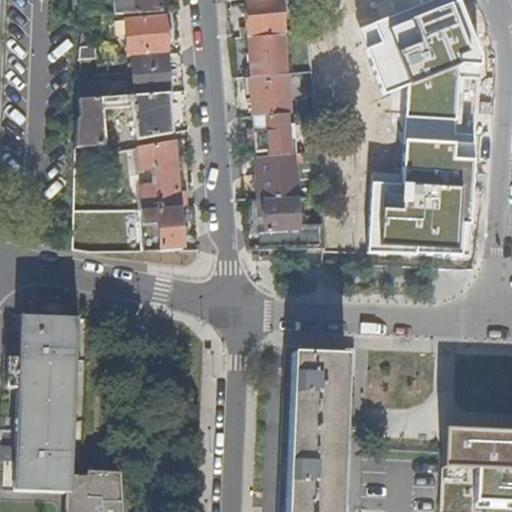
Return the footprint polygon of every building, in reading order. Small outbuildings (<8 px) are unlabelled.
[(120,14),(162,11),(161,0),(133,0),(134,4),(120,6),(120,14)] [(247,37),(283,35),(280,0),(244,0),(247,28),(240,29),(241,38),(247,37)] [(457,0),(435,0),(356,29),(380,96),(407,86),(400,189),(373,187),(369,249),(466,255),(479,57),(457,0)] [(165,53),(166,53),(163,16),(124,19),(126,56),(129,56),(165,53)] [(249,77),(286,74),(283,35),(247,37),(249,77)] [(78,60),(95,59),(95,47),(79,48),(78,60)] [(169,93),(165,53),(129,56),(133,96),(169,93)] [(285,115),(288,114),(286,74),(249,77),(244,77),(245,99),(251,99),(251,117),(285,115)] [(172,133),(169,93),(133,96),(131,96),(132,107),(135,140),(172,133)] [(103,109),(132,107),(131,96),(98,99),(103,146),(106,146),(103,109)] [(103,155),(103,146),(98,99),(77,101),(79,118),(75,119),(73,149),(85,149),(88,158),(103,155)] [(268,157),(288,155),(288,148),(294,148),(293,126),(286,126),(285,115),(251,117),(252,130),(246,130),(246,140),(253,139),(254,153),(268,152),(268,157)] [(177,192),(173,140),(134,148),(138,210),(178,207),(185,206),(184,191),(177,192)] [(257,200),(262,200),(295,198),(292,155),(288,155),(268,157),(255,157),(257,200)] [(260,250),(324,250),(322,225),(297,227),(295,198),(262,200),(264,231),(260,231),(260,250)] [(141,252),(158,252),(159,250),(181,249),(178,207),(138,210),(141,252)] [(64,316),(65,299),(42,297),(42,298),(32,297),(31,314),(64,316)] [(76,318),(31,317),(8,315),(8,329),(6,329),(5,359),(6,359),(5,389),(17,389),(16,418),(4,418),(4,431),(3,431),(1,461),(3,461),(1,491),(65,494),(65,495),(69,495),(67,511),(80,511),(82,477),(70,477),(72,421),(67,421),(67,406),(73,406),(76,318)] [(347,511),(354,349),(285,346),(277,511),(347,511)] [(511,429),(441,426),(440,464),(474,466),(473,499),(511,500),(511,429)] [(80,511),(120,511),(119,474),(86,472),(86,478),(82,477),(80,511)] [(511,508),(511,500),(473,499),(473,506),(511,508)]
